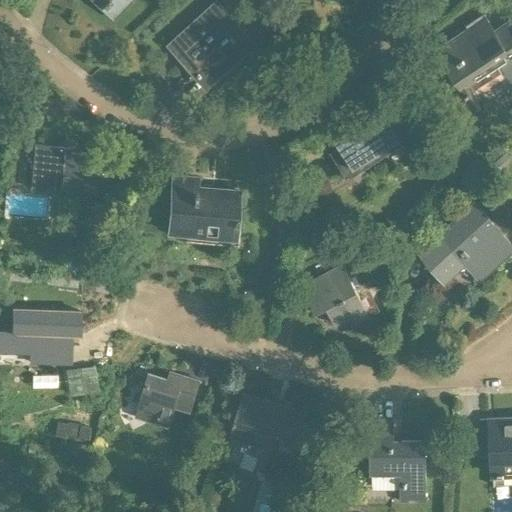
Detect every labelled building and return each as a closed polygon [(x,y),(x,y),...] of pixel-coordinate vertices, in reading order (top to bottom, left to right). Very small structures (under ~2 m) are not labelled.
[(252,44),(217,5),(172,46),(207,84),(252,44)] [(511,56),(511,19),(495,31),(484,15),(467,26),(472,33),(455,45),(452,40),(424,59),(437,78),(450,69),(467,94),(460,99),(470,115),(484,105),(472,87),(499,69),(497,66),(511,56)] [(406,145),(419,137),(397,104),(351,133),(336,141),(354,170),(374,157),(402,139),(406,145)] [(35,144),(31,189),(102,196),(106,155),(69,152),(70,148),(35,144)] [(489,167),(493,172),(502,164),(497,159),(489,167)] [(173,176),(168,235),(235,240),(239,191),(197,188),(198,178),(173,176)] [(511,250),(511,245),(476,205),(421,253),(441,276),(465,255),(483,276),(511,250)] [(401,238),(400,252),(414,240),(408,233),(401,238)] [(361,299),(343,264),(302,285),(316,314),(327,308),(337,326),(352,318),(356,325),(380,313),(370,294),(361,299)] [(0,330),(0,352),(32,353),(32,363),(70,364),(70,333),(79,334),(79,312),(14,310),(13,331),(0,330)] [(69,395),(98,391),(95,366),(66,370),(69,395)] [(151,374),(137,418),(168,427),(175,406),(190,410),(199,382),(182,376),(180,383),(151,374)] [(306,413),(245,394),(232,436),(264,445),(270,425),(300,434),(306,413)] [(494,434),(491,435),(493,487),(511,485),(511,418),(493,419),(494,434)] [(393,421),(371,421),(372,469),(406,469),(406,482),(404,482),(404,501),(426,501),(426,441),(393,441),(393,421)] [(81,424),(67,422),(67,424),(57,423),(55,436),(64,438),(65,435),(88,438),(89,427),(80,426),(81,424)] [(87,459),(89,447),(59,442),(57,454),(87,459)] [(328,470),(335,450),(308,442),(298,473),(317,479),(321,468),(328,470)]
